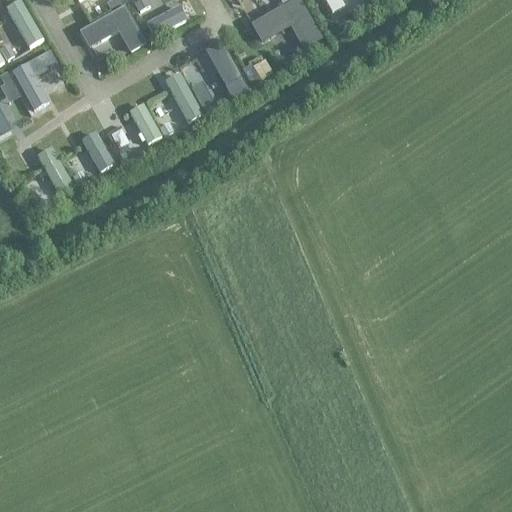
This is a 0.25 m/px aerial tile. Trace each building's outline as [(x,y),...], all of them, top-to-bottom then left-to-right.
[(333,0),(341,13),(353,6),(350,0),(333,0)] [(44,43),(21,4),(6,13),(28,52),(44,43)] [(260,24),(268,38),(284,30),(293,47),(310,39),(292,5),(260,24)] [(146,27),(154,42),(187,24),(179,9),(146,27)] [(92,51),(132,28),(124,13),(84,35),(92,51)] [(12,76),(34,115),(49,107),(28,68),(12,76)] [(203,119),(180,78),(165,85),(189,128),(203,119)] [(144,109),(130,115),(147,149),(162,141),(144,109)] [(96,137),(81,144),(100,177),(115,169),(96,137)] [(59,200),(75,192),(52,152),(37,160),(59,200)]
